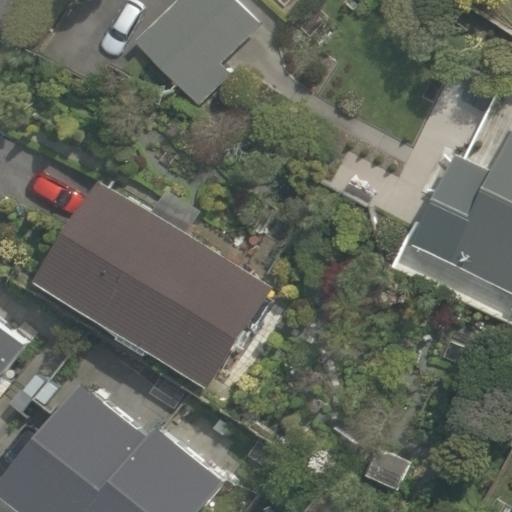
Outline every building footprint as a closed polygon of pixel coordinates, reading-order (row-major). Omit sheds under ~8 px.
[(267,23),(244,0),(181,0),(141,39),(204,104),(236,72),(227,63),(267,23)] [(511,145),(504,160),(501,159),(477,206),(480,207),(455,260),(511,289),(511,145)] [(157,208),(108,179),(45,274),(216,386),(281,285),(193,231),(208,208),(172,187),(157,208)] [(0,385),(36,340),(0,310),(0,385)] [(216,511),(241,484),(167,425),(158,437),(95,383),(11,481),(46,511),(216,511)]
